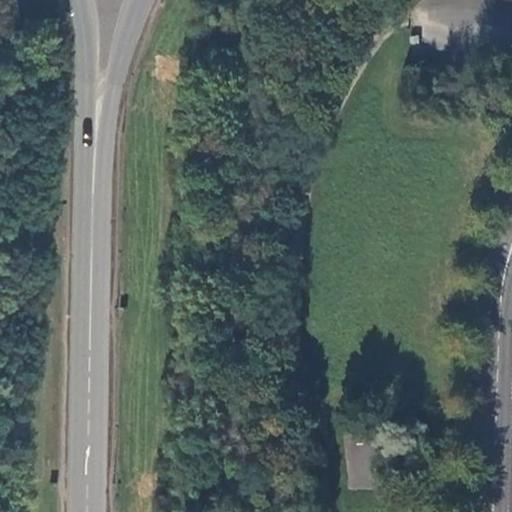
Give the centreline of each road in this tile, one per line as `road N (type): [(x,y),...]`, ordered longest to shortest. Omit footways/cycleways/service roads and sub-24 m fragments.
road 1 (primary): [(97,144),(88,511)]
road 2 (residential): [(489,511),(496,299),(511,238)]
road 3 (primary): [(97,144),(140,0)]
road 4 (primary): [(82,0),(97,144)]
